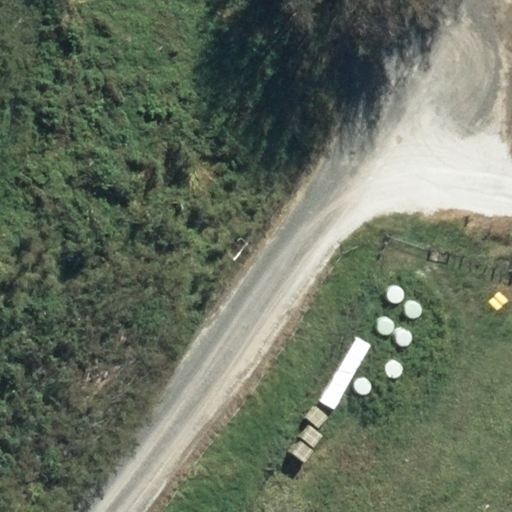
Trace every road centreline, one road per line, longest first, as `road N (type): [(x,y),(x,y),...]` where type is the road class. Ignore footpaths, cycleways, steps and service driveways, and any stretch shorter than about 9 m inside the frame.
road 1 (residential): [(416,0),(391,84),(385,158),(141,511)]
road 2 (track): [(511,197),(385,158)]
